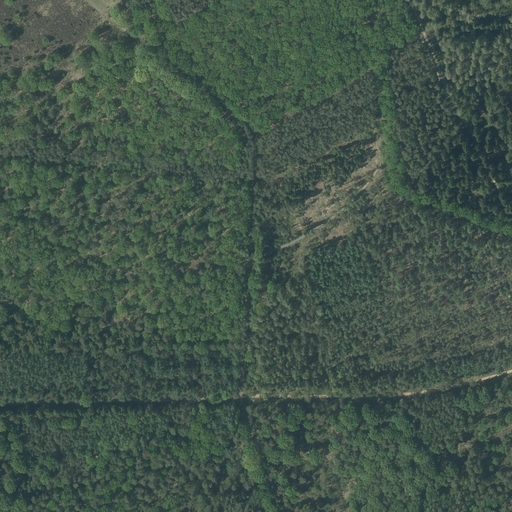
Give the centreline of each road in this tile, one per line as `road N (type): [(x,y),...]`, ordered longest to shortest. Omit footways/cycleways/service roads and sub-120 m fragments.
road 1 (track): [(511,372),(354,396),(0,401)]
road 2 (track): [(83,0),(251,129),(243,397)]
road 3 (track): [(478,216),(409,193),(424,162),(465,117),(414,0)]
road 4 (track): [(506,212),(465,117),(511,45)]
